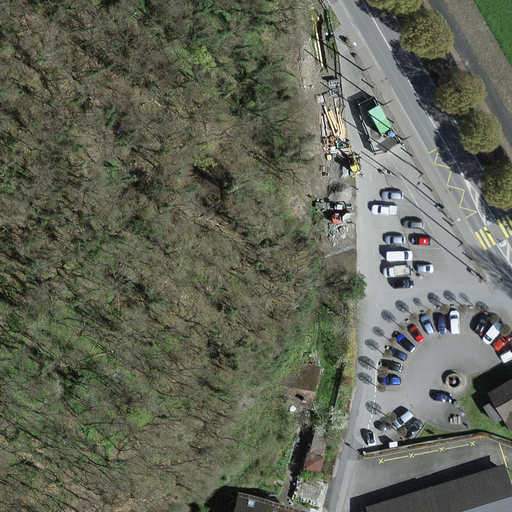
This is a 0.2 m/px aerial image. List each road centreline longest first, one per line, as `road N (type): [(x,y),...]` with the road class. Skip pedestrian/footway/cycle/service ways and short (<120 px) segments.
road 1 (residential): [(329,511),(375,339),(387,323),(411,303),(445,294),(511,290)]
road 2 (primary): [(360,0),(511,259)]
